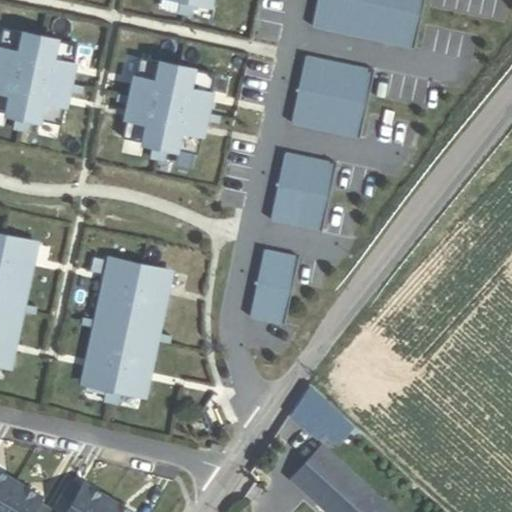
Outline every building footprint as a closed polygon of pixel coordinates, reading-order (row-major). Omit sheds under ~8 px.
[(406,49),(416,0),(308,0),(303,27),(406,49)] [(166,13),(181,17),(184,5),(169,1),(166,13)] [(50,126),(57,93),(59,85),(67,45),(0,30),(0,115),(4,117),(20,120),(50,126)] [(282,123),(351,138),(365,71),(297,56),(282,123)] [(196,115),(205,75),(129,59),(121,98),(119,106),(112,140),(142,147),(157,150),(187,156),(195,123),(196,115)] [(57,93),(70,95),(71,88),(59,85),(57,93)] [(108,96),(107,103),(119,106),(121,98),(108,96)] [(196,115),(195,123),(207,125),(209,117),(196,115)] [(4,117),(2,129),(17,132),(20,120),(4,117)] [(142,147),(139,159),(154,162),(157,150),(142,147)] [(261,220),(313,231),(328,164),(276,153),(261,220)] [(0,358),(10,313),(12,305),(25,244),(0,238),(0,358)] [(239,319),(274,327),(289,257),(255,249),(239,319)] [(95,389),(110,392),(133,397),(145,342),(146,334),(160,273),(99,260),(86,321),(84,329),(72,384),(95,389)] [(24,308),(12,305),(10,313),(22,316),(24,308)] [(74,319),(72,326),(84,329),(86,321),(74,319)] [(159,337),(146,334),(145,342),(157,345),(159,337)] [(95,389),(92,402),(107,405),(110,392),(95,389)] [(322,437),(335,424),(321,410),(308,424),(322,437)] [(385,511),(319,452),(291,481),(325,511),(385,511)] [(0,506),(15,481),(0,471),(0,506)] [(68,480),(51,508),(58,511),(101,511),(110,498),(83,482),(81,487),(68,480)] [(41,496),(15,481),(0,506),(0,511),(49,511),(51,508),(38,500),(41,496)] [(133,511),(110,498),(101,511),(133,511)]
